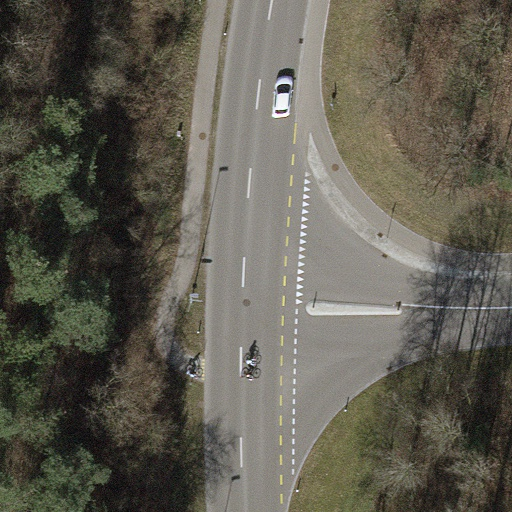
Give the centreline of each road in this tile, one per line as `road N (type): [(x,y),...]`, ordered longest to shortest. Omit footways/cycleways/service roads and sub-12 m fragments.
road 1 (tertiary): [(244,306),(273,0)]
road 2 (tertiary): [(511,307),(244,306)]
road 3 (tertiary): [(245,511),(244,306)]
